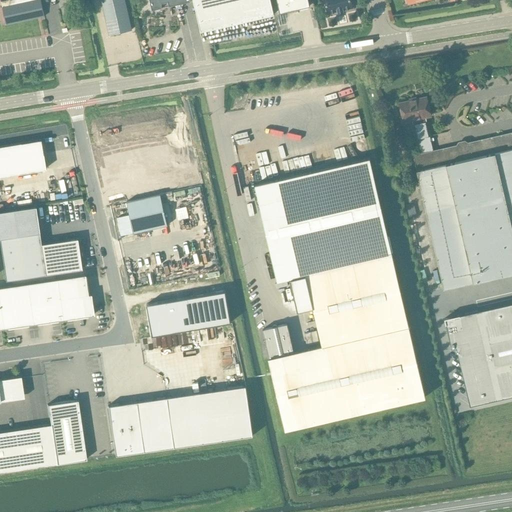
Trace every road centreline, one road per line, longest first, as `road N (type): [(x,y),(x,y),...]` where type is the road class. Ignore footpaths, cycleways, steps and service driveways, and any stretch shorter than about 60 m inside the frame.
road 1 (unclassified): [(0,355),(124,337),(72,93)]
road 2 (tertiary): [(72,93),(383,42)]
road 3 (tertiary): [(383,42),(511,21)]
